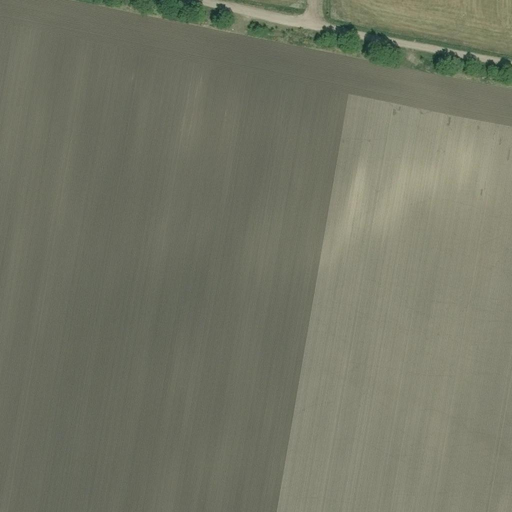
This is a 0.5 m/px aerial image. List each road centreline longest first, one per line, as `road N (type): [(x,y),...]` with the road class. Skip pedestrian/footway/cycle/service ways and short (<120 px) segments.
road 1 (unclassified): [(511,66),(317,27)]
road 2 (unclassified): [(317,27),(175,0)]
